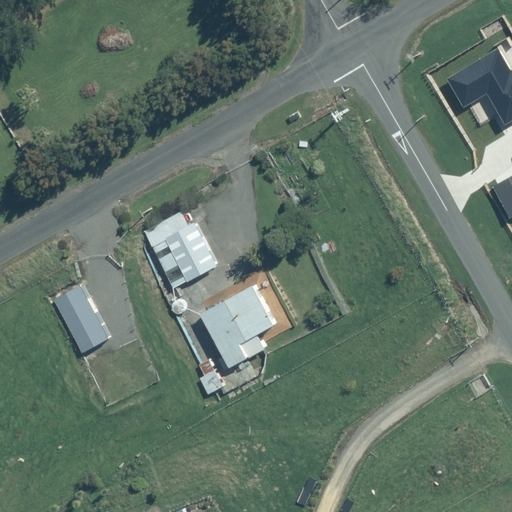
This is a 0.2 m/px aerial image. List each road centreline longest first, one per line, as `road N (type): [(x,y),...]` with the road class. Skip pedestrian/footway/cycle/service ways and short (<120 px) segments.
road 1 (residential): [(0,251),(353,47)]
road 2 (residential): [(353,47),(511,321)]
